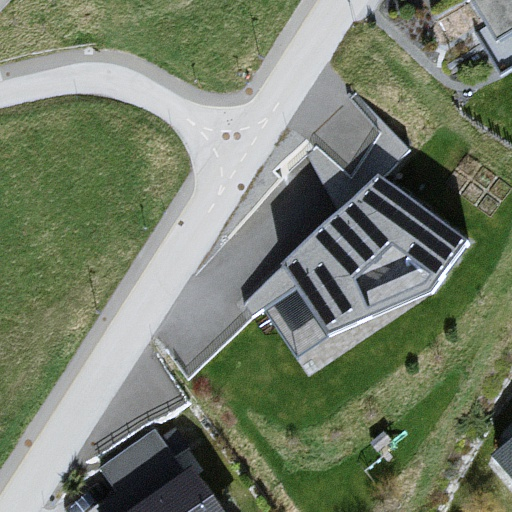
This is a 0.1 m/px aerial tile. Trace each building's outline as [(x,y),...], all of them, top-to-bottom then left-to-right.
[(511,0),(474,0),(500,41),(511,33),(511,0)] [(469,242),(381,174),(286,265),(332,337),(435,293),(469,242)] [(165,424),(104,441),(116,484),(177,466),(165,424)] [(511,438),(495,453),(511,473),(511,438)] [(221,511),(192,470),(133,511),(221,511)]
